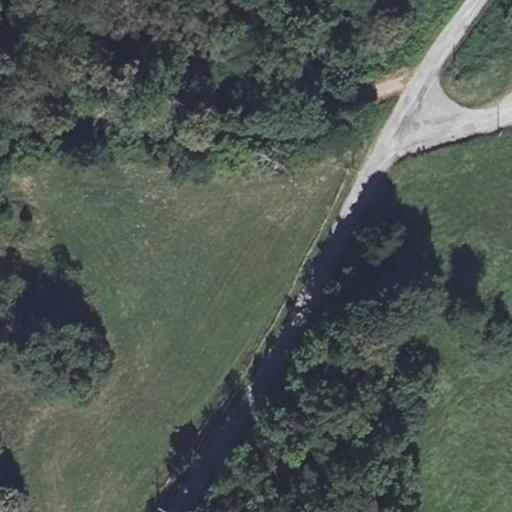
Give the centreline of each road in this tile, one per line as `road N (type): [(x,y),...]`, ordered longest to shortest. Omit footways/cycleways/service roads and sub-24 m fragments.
road 1 (tertiary): [(171,511),(353,208),(410,132)]
road 2 (tertiary): [(410,132),(430,72),(475,0)]
